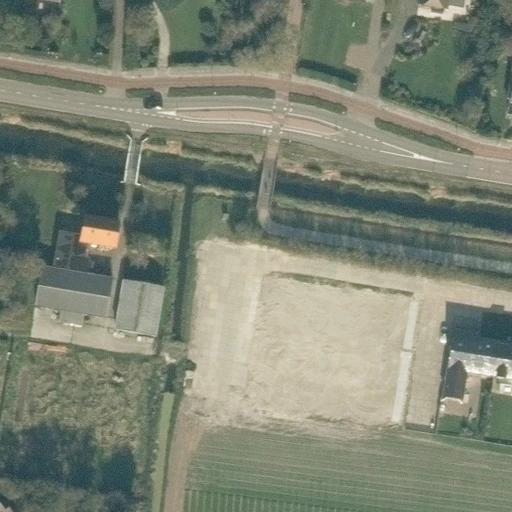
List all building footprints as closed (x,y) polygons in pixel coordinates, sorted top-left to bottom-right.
[(418,0),(417,5),(429,7),(430,13),(440,15),(444,10),(446,10),(447,6),(461,8),(462,0),(418,0)] [(114,249),(118,222),(85,216),(82,236),(73,235),(71,245),(57,243),(53,270),(41,268),(34,306),(60,311),(58,323),(81,327),(83,315),(105,319),(112,281),(85,276),(88,260),(83,259),(86,244),(114,249)] [(401,430),(421,303),(267,278),(247,406),(401,430)] [(156,338),(164,288),(122,281),(113,330),(156,338)] [(454,330),(443,397),(462,400),(466,373),(511,380),(511,344),(478,339),(479,335),(454,330)]
